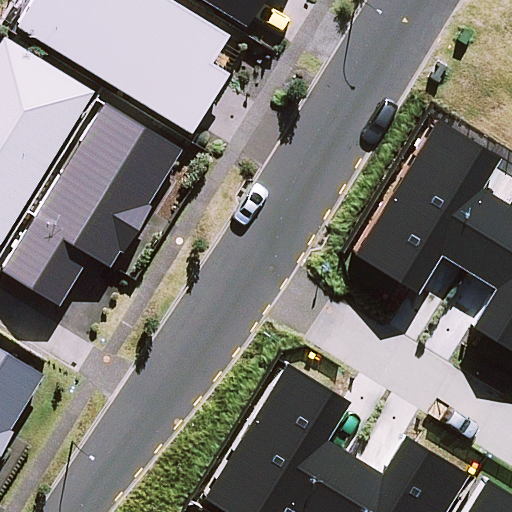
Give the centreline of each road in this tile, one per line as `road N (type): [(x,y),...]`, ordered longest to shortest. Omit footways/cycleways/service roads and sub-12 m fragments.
road 1 (residential): [(251,269),(415,0)]
road 2 (residential): [(251,269),(511,432)]
road 3 (residential): [(74,511),(251,269)]
